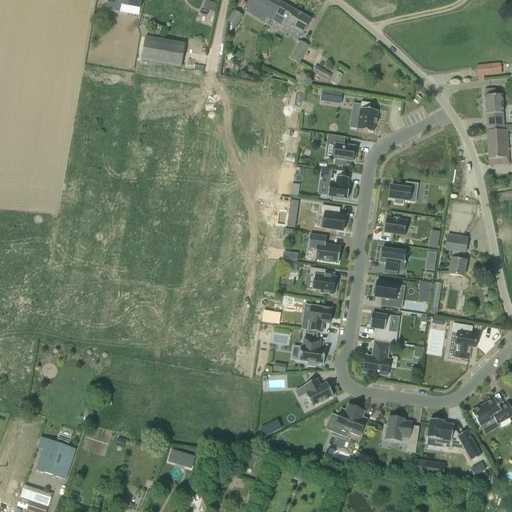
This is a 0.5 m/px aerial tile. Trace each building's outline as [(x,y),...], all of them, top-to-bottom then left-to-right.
[(115,0),(108,0),(107,10),(119,12),(120,6),(140,10),(141,0),(116,0),(115,0)] [(275,0),(251,0),(245,11),(264,23),(266,18),(272,21),(282,4),(276,0),(275,0)] [(217,5),(205,1),(203,9),(214,13),(217,5)] [(309,20),(282,4),(272,21),(284,29),(286,25),(302,34),(311,20),(310,20),(309,20)] [(235,12),(228,23),(235,28),(243,17),(235,12)] [(145,37),(140,63),(181,69),(185,44),(145,37)] [(309,46),(300,41),(290,59),(299,64),(309,46)] [(123,53),(124,45),(116,43),(115,52),(123,53)] [(500,63),(476,66),(477,80),(484,80),(484,77),(501,76),(500,63)] [(327,72),(316,66),(312,72),(328,82),(333,74),(328,71),(327,72)] [(487,132),(503,131),(502,96),(495,96),(495,90),(485,91),(485,97),(487,132)] [(341,102),(342,95),(326,92),(324,103),(334,104),(334,101),(341,102)] [(422,100),(418,96),(413,102),(418,106),(422,100)] [(358,131),(374,133),(375,124),(377,125),(377,120),(378,112),(370,111),(371,104),(361,103),(358,125),(358,131)] [(489,167),(508,165),(507,131),(503,131),(487,132),(486,132),(486,133),(487,133),(488,159),(488,160),(489,167)] [(332,160),(353,163),(353,161),(355,160),(356,155),(354,153),(355,148),(343,146),(344,139),(345,139),(327,136),(327,137),(328,137),(327,145),(335,146),(332,160)] [(331,171),(327,197),(347,200),(349,188),(347,187),(348,180),(344,179),(345,173),(331,171)] [(400,205),(402,206),(403,202),(415,203),(417,186),(406,184),(405,190),(390,188),(389,200),(395,201),(394,204),(400,205)] [(298,198),(300,186),(292,185),(290,197),(298,198)] [(299,202),(290,201),(287,227),(295,228),(299,202)] [(322,230),(343,232),(345,217),(339,216),(340,209),(321,207),(320,215),(324,215),(322,230)] [(407,222),(406,222),(399,221),(400,219),(394,218),(393,221),(386,220),(386,219),(383,234),(384,234),(404,237),(407,222)] [(452,258),(449,275),(463,278),(466,262),(462,261),(463,253),(465,254),(467,240),(461,239),(447,236),(445,250),(450,251),(453,251),(452,258)] [(314,261),(338,264),(340,248),(317,245),(314,261)] [(385,264),(384,274),(397,276),(398,270),(395,270),(396,264),(405,265),(406,261),(404,261),(405,253),(381,250),(379,264),(385,264)] [(429,272),(434,272),(436,254),(428,253),(426,264),(431,264),(429,272)] [(297,273),(298,266),(287,264),(286,272),(297,273)] [(325,277),(325,271),(310,269),(309,276),(315,277),(313,291),(320,292),(320,294),(333,296),(333,294),(336,295),(337,287),(335,287),(336,279),(329,278),(329,277),(325,277)] [(401,310),(402,301),(395,300),(397,285),(377,282),(376,284),(376,288),(376,289),(374,289),(373,296),(375,296),(374,298),(382,299),(381,307),(401,310)] [(430,293),(431,286),(419,284),(418,291),(430,293)] [(331,310),(311,307),(308,331),(322,334),(324,324),(329,325),(331,310)] [(369,316),(368,323),(370,323),(370,329),(376,330),(374,341),(396,345),(397,333),(389,332),(391,317),(372,314),(371,316),(369,316)] [(471,335),(472,328),(453,325),(451,334),(456,334),(454,347),(456,347),(455,359),(469,361),(471,348),(475,348),(477,336),(471,335)] [(308,363),(307,367),(315,368),(316,365),(323,366),(325,351),(316,350),(317,341),(304,339),(302,348),(301,347),(298,362),(308,363)] [(366,357),(363,374),(387,377),(389,361),(387,360),(389,345),(374,343),(372,358),(366,357)] [(275,364),(274,372),(287,373),(288,366),(275,364)] [(307,394),(313,406),(334,394),(327,382),(321,385),(317,378),(304,385),(308,392),(306,393),(307,394)] [(494,400),(471,412),(480,428),(494,420),(497,426),(511,417),(511,411),(508,404),(499,409),(494,400)] [(351,406),(351,408),(349,407),(346,413),(341,412),(335,427),(360,436),(366,421),(361,420),(364,413),(358,411),(358,409),(351,406)] [(90,413),(87,420),(92,422),(96,409),(90,407),(88,413),(90,413)] [(404,421),(402,420),(397,420),(397,418),(390,417),(390,418),(388,418),(387,427),(384,427),(383,437),(392,438),(392,442),(408,444),(407,453),(414,454),(416,440),(409,439),(412,424),(403,422),(404,421)] [(468,431),(461,435),(459,431),(455,431),(456,425),(446,424),(446,421),(445,422),(442,421),(442,420),(432,419),(431,429),(429,429),(427,435),(430,436),(429,437),(438,439),(437,443),(445,445),(444,447),(452,448),(452,447),(462,449),(466,449),(469,455),(478,450),(468,431)] [(265,438),(276,433),(271,423),(260,429),(265,438)] [(65,480),(69,471),(76,450),(66,447),(58,444),(40,439),(37,449),(43,451),(36,470),(65,480)] [(123,449),(126,441),(118,439),(115,447),(123,449)] [(345,450),(355,455),(359,446),(349,442),(345,450)] [(195,458),(171,451),(168,463),(192,470),(195,458)] [(360,465),(364,458),(357,454),(353,461),(360,465)] [(249,456),(245,469),(252,471),(257,458),(249,456)] [(445,465),(415,460),(413,475),(442,480),(445,465)] [(482,464),(471,469),(475,477),(485,472),(482,464)] [(305,482),(308,475),(297,471),(294,478),(305,482)] [(29,502),(29,504),(47,510),(52,496),(42,493),(40,492),(36,504),(30,501),(29,502)] [(0,498),(0,505),(11,508),(13,502),(0,498)] [(31,511),(46,511),(47,510),(29,504),(29,502),(20,499),(17,507),(31,511)]
